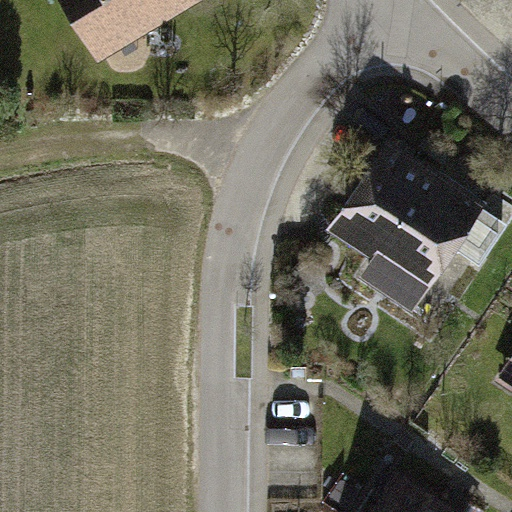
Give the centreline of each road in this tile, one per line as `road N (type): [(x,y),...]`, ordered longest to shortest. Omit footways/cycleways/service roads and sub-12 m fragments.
road 1 (residential): [(388,0),(309,84),(259,160),(227,277),(224,511)]
road 2 (track): [(0,159),(70,139),(170,139),(259,160)]
road 3 (residential): [(393,0),(511,107)]
